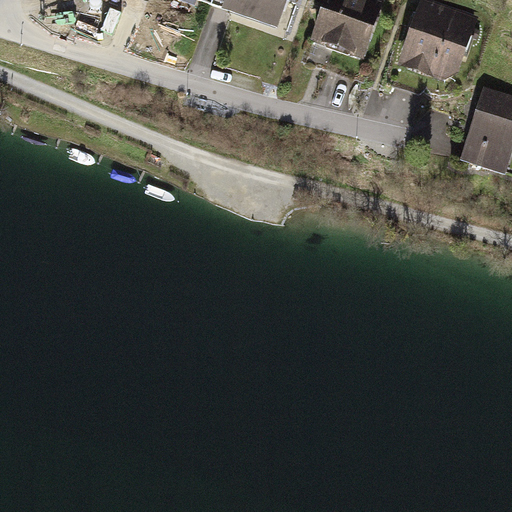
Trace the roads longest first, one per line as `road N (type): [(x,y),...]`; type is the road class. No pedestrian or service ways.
road 1 (track): [(511,241),(205,158),(0,72)]
road 2 (residential): [(0,23),(274,109),(397,134)]
